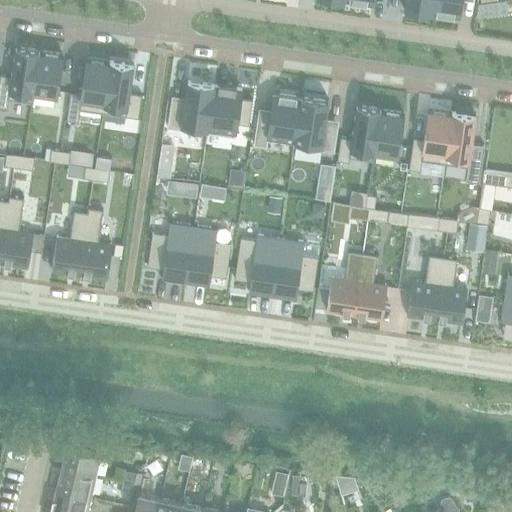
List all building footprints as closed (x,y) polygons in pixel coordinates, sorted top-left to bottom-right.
[(431,10),(432,0),(404,0),(403,6),(431,10)] [(432,0),(431,10),(459,14),(460,0),(432,0)] [(38,49),(14,45),(10,74),(0,72),(0,105),(7,106),(8,97),(30,101),(38,49)] [(39,49),(38,49),(30,101),(32,101),(33,91),(56,94),(62,53),(39,50),(39,49)] [(108,60),(86,57),(81,92),(70,90),(66,118),(77,120),(79,108),(102,111),(110,59),(109,59),(108,60)] [(133,63),(110,59),(102,111),(138,116),(141,92),(129,90),(133,63)] [(170,101),(167,125),(206,131),(214,83),(186,79),(182,102),(170,101)] [(214,83),(206,131),(234,135),(236,120),(248,122),(252,99),(240,97),(241,87),(214,83)] [(273,91),(267,135),(293,139),(293,144),(294,144),(301,95),(273,91)] [(301,95),(294,144),(333,149),(337,125),(325,123),(328,99),(301,95)] [(340,134),(337,158),(348,160),(349,155),(372,159),(379,107),(356,104),(351,136),(340,134)] [(379,107),(372,159),(373,159),(373,154),(396,157),(403,111),(380,108),(380,107),(379,107)] [(413,135),(408,167),(420,168),(421,158),(444,161),(452,110),(451,109),(451,110),(428,107),(424,136),(413,135)] [(452,110),(444,161),(468,165),(475,113),(452,110)] [(169,178),(174,145),(161,144),(156,176),(169,178)] [(60,149),(51,148),(49,160),(58,161),(60,149)] [(68,163),(70,151),(60,149),(58,161),(68,163)] [(15,155),(5,153),(4,165),(13,166),(15,155)] [(32,169),(34,157),(15,155),(13,166),(32,169)] [(335,166),(322,164),(316,200),(329,202),(335,166)] [(85,165),(83,177),(92,178),(94,166),(85,165)] [(109,168),(94,166),(92,178),(107,180),(109,168)] [(511,171),(484,167),(482,180),(511,184),(511,171)] [(244,172),(231,170),(228,187),(242,189),(244,172)] [(197,186),(168,182),(167,194),(196,198),(197,186)] [(226,189),(201,185),(200,197),(224,201),(226,189)] [(23,196),(9,194),(0,254),(0,261),(26,265),(32,230),(19,228),(23,196)] [(0,254),(9,194),(8,194),(7,198),(0,197),(0,254)] [(367,194),(365,206),(369,207),(374,207),(376,195),(367,194)] [(282,199),(270,197),(268,212),(280,213),(282,199)] [(350,204),(348,216),(367,218),(369,207),(365,206),(350,204)] [(78,273),(88,205),(87,210),(73,208),(69,235),(56,233),(51,269),(78,273)] [(103,208),(88,205),(78,273),(105,277),(111,241),(98,239),(103,208)] [(325,207),(313,205),(311,217),(323,219),(325,207)] [(369,207),(367,218),(386,221),(388,209),(374,207),(369,207)] [(478,207),(476,222),(488,224),(490,208),(478,207)] [(439,217),(437,229),(446,230),(448,218),(439,217)] [(448,218),(446,230),(456,231),(458,220),(448,218)] [(193,223),(171,220),(168,234),(152,232),(147,263),(164,265),(162,277),(185,280),(193,223)] [(216,226),(193,223),(185,280),(207,284),(209,272),(226,274),(230,243),(213,241),(216,226)] [(280,236),(257,232),(256,239),(240,236),(234,275),(251,278),(249,290),(272,293),(280,236)] [(303,239),(280,236),(272,293),(294,297),(296,284),(313,287),(317,256),(301,254),(303,239)] [(326,309),(353,313),(362,251),(348,248),(344,276),(331,274),(326,309)] [(377,253),(362,251),(353,313),(380,317),(386,282),(373,280),(377,253)] [(443,254),(428,252),(424,279),(411,277),(406,313),(433,317),(443,254)] [(443,254),(433,317),(461,321),(466,285),(453,283),(457,256),(443,254)] [(511,273),(506,273),(503,295),(511,296),(511,273)] [(511,296),(503,295),(500,318),(506,319),(504,335),(511,336),(511,296)] [(59,467),(94,475),(99,453),(64,445),(59,467)] [(261,474),(263,466),(256,464),(254,473),(261,474)] [(90,495),(94,475),(59,467),(55,487),(90,495)] [(125,470),(122,481),(133,484),(136,473),(125,470)] [(133,484),(122,481),(120,492),(131,495),(133,484)] [(64,511),(86,511),(90,495),(55,487),(50,509),(64,511)] [(154,511),(158,497),(137,492),(132,511),(154,511)] [(461,511),(451,495),(447,494),(444,494),(440,497),(438,499),(439,503),(441,507),(433,511),(461,511)] [(178,511),(181,502),(158,497),(154,511),(178,511)] [(199,511),(201,507),(181,502),(178,511),(199,511)]
